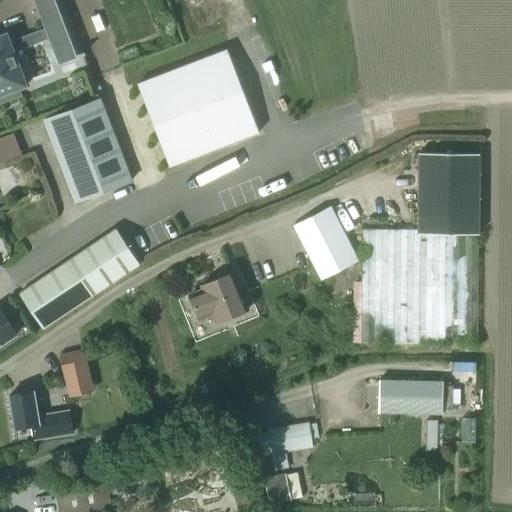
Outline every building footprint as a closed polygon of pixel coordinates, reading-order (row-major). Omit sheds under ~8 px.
[(0,102),(21,94),(19,88),(28,84),(25,76),(15,52),(48,39),(58,64),(84,54),(83,53),(62,0),(34,0),(45,28),(10,42),(6,32),(0,34),(0,102)] [(227,49),(137,83),(169,165),(258,131),(227,49)] [(102,96),(43,118),(75,202),(133,180),(102,96)] [(417,232),(478,233),(480,153),(418,153),(417,232)] [(345,237),(330,206),(299,222),(294,224),(322,278),(357,261),(345,237)] [(18,291),(26,303),(42,326),(137,262),(113,227),(18,291)] [(476,343),(478,233),(417,232),(370,230),(364,231),(363,257),(362,340),(476,343)] [(188,293),(198,317),(211,312),(215,320),(247,307),(231,271),(200,284),(202,287),(188,293)] [(0,342),(14,333),(0,312),(0,342)] [(84,347),(59,352),(68,396),(93,391),(84,347)] [(442,380),(378,378),(377,412),(440,414),(441,409),(451,410),(451,385),(442,384),(442,380)] [(31,424),(33,435),(34,441),(73,434),(68,408),(37,414),(33,390),(8,394),(13,427),(31,424)] [(268,431),(246,434),(252,470),(273,466),(274,470),(288,467),(285,451),(298,448),(312,446),(308,422),(267,429),(268,431)] [(261,473),(268,505),(302,497),(296,472),(286,474),(285,471),(271,475),(270,470),(261,473)] [(59,511),(84,511),(111,506),(106,482),(55,493),(59,511)]
